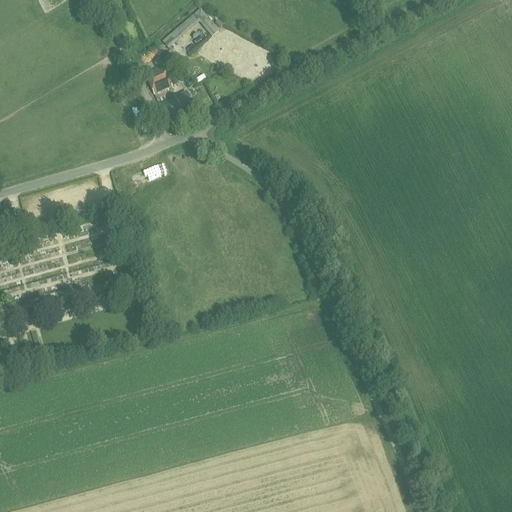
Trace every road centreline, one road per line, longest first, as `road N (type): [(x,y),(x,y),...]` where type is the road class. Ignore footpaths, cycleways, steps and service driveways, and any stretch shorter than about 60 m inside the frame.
road 1 (unclassified): [(418,511),(282,201),(196,129)]
road 2 (tertiary): [(196,129),(443,0)]
road 3 (tertiary): [(0,194),(165,144)]
road 4 (unclassified): [(165,144),(102,0)]
